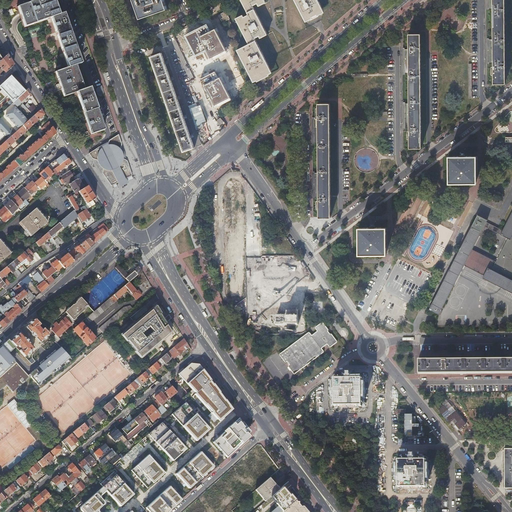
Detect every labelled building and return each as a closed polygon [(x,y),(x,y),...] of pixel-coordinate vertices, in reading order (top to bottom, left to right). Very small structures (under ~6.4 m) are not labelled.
[(76,93),(91,134),(104,130),(90,88),(84,90),(76,66),(81,64),(64,14),(58,16),(52,0),(38,0),(17,8),(24,28),(51,18),(68,68),(56,72),(64,97),(76,93)] [(133,0),(141,19),(167,9),(164,0),(133,0)] [(237,49),(251,78),(255,76),(257,79),(269,73),(267,70),(270,68),(254,37),(258,35),(260,38),(267,34),(252,5),(256,3),(258,6),(265,2),(263,0),(241,0),(249,14),(244,17),(243,14),(236,18),(249,43),(237,49)] [(294,0),(304,19),(322,9),(317,0),(294,0)] [(491,52),(491,55),(493,55),(493,66),(492,66),(492,74),(493,74),(493,84),(505,84),(504,42),(504,2),(504,0),(490,0),(490,2),(492,2),(493,43),(489,42),(489,44),(488,44),(488,49),(489,49),(489,52),(491,52)] [(230,19),(226,11),(217,15),(220,20),(221,19),(222,22),(230,19)] [(182,32),(175,35),(216,119),(222,116),(218,109),(182,32)] [(420,35),(409,35),(409,46),(405,46),(405,50),(409,50),(408,74),(405,74),(405,78),(408,78),(409,107),(405,107),(403,110),(405,117),(407,117),(407,120),(409,120),(409,131),(407,131),(407,138),(409,138),(408,149),(421,148),(420,35)] [(161,53),(151,56),(184,152),(194,147),(161,53)] [(5,73),(14,65),(7,55),(2,60),(0,61),(0,67),(1,68),(0,69),(0,74),(3,71),(5,73)] [(10,77),(0,86),(0,88),(13,103),(18,99),(24,92),(10,77)] [(98,96),(104,94),(101,86),(95,88),(98,96)] [(18,99),(22,103),(26,100),(25,99),(31,93),(28,89),(24,92),(18,99)] [(18,99),(13,103),(12,104),(14,106),(15,105),(17,107),(22,103),(18,99)] [(329,103),(317,103),(317,108),(316,108),(316,115),(314,115),(314,120),(316,120),(318,120),(318,127),(318,142),(313,142),(314,147),(318,147),(318,175),(312,175),(312,181),(314,180),(314,185),(314,186),(316,186),(316,189),(318,189),(318,200),(318,208),(318,217),(330,217),(329,103)] [(31,113),(36,109),(33,105),(30,107),(27,104),(25,106),(27,108),(30,112),(31,113)] [(23,126),(28,121),(25,118),(19,111),(15,107),(6,115),(9,118),(15,125),(19,129),(23,126)] [(44,114),(41,109),(34,115),(39,120),(44,114)] [(29,120),(33,125),(39,120),(34,115),(29,120)] [(6,135),(10,132),(0,120),(0,130),(2,133),(3,132),(6,135)] [(23,126),(27,130),(33,125),(29,120),(28,121),(23,126)] [(0,174),(0,184),(38,150),(56,134),(49,122),(44,127),(48,132),(45,134),(46,135),(40,141),(39,140),(27,150),(28,151),(22,157),(21,156),(7,169),(7,170),(1,175),(0,174)] [(17,131),(21,135),(27,130),(23,126),(19,129),(17,131)] [(11,136),(16,141),(21,135),(17,131),(11,136)] [(119,135),(89,153),(92,158),(95,159),(98,160),(99,163),(100,164),(101,165),(103,168),(103,170),(103,173),(112,185),(119,182),(118,179),(121,178),(125,176),(126,178),(133,175),(128,161),(126,160),(124,158),(122,154),(120,149),(121,147),(122,144),(119,135)] [(5,141),(10,146),(16,141),(11,136),(5,141)] [(18,148),(21,151),(30,143),(27,140),(18,148)] [(0,146),(0,147),(4,151),(10,146),(5,141),(0,146)] [(56,160),(49,165),(52,171),(68,159),(64,153),(56,160)] [(475,183),(475,157),(448,157),(449,183),(475,183)] [(68,159),(52,171),(54,175),(71,163),(68,158),(68,159)] [(49,168),(48,166),(39,174),(41,177),(42,177),(45,181),(53,174),(48,169),(49,168)] [(74,178),(69,170),(60,176),(62,179),(60,180),(62,184),(64,183),(65,184),(74,178)] [(32,182),(34,184),(37,181),(32,176),(29,178),(32,182)] [(118,179),(119,182),(120,186),(128,182),(126,178),(125,176),(121,178),(118,179)] [(48,188),(50,186),(45,181),(42,177),(41,177),(37,181),(34,184),(38,188),(39,190),(45,185),(48,188)] [(84,188),(78,178),(75,180),(69,184),(75,194),(79,191),(84,188)] [(38,188),(34,184),(32,182),(24,188),(31,195),(34,192),(38,188)] [(89,185),(84,188),(79,191),(86,204),(93,200),(96,198),(95,196),(89,185)] [(25,200),(31,195),(24,188),(17,195),(17,196),(27,206),(29,204),(25,200)] [(76,197),(74,194),(68,198),(75,211),(80,209),(74,198),(76,197)] [(11,201),(18,209),(20,211),(27,206),(17,196),(11,201)] [(14,213),(18,209),(11,201),(4,207),(12,215),(14,213)] [(8,219),(8,220),(12,216),(12,215),(4,207),(0,210),(0,217),(4,222),(8,219)] [(20,222),(32,236),(48,222),(36,208),(20,222)] [(77,216),(74,210),(59,223),(62,227),(64,228),(77,216)] [(86,210),(78,215),(82,222),(90,216),(86,210)] [(511,211),(503,230),(501,234),(504,236),(497,249),(492,259),(472,249),(484,226),(486,222),(487,220),(477,215),(429,309),(439,315),(464,265),(484,275),(483,277),(511,292),(511,211)] [(503,230),(486,222),(484,226),(501,234),(503,230)] [(62,227),(59,223),(47,232),(52,238),(55,235),(54,234),(62,227)] [(97,232),(91,237),(95,242),(101,237),(109,230),(103,224),(98,227),(100,230),(97,232)] [(359,228),(358,254),(386,254),(386,228),(359,228)] [(52,238),(47,232),(35,243),(39,247),(50,238),(51,239),(49,240),(51,243),(54,240),(52,238)] [(91,237),(89,234),(86,236),(88,239),(80,245),(85,252),(95,242),(91,237)] [(0,262),(12,253),(0,240),(0,262)] [(85,252),(80,245),(80,244),(74,249),(78,253),(79,252),(82,255),(85,252)] [(37,261),(40,259),(35,253),(33,255),(28,249),(26,251),(29,255),(36,263),(37,261)] [(75,261),(82,255),(79,252),(78,253),(76,255),(72,258),(74,261),(75,261)] [(32,266),(36,263),(29,255),(26,257),(23,253),(17,258),(20,263),(25,258),(32,266)] [(64,269),(74,261),(72,258),(68,253),(58,261),(62,267),(64,268),(64,269)] [(58,261),(54,257),(48,261),(51,265),(50,265),(52,267),(56,272),(59,270),(62,267),(58,261)] [(13,269),(20,263),(17,258),(7,267),(10,271),(13,269)] [(142,271),(139,267),(131,274),(128,277),(127,276),(122,271),(123,270),(119,265),(115,268),(129,282),(142,271)] [(10,271),(7,267),(0,272),(0,277),(1,279),(10,271)] [(49,285),(54,280),(50,276),(56,272),(52,267),(47,271),(46,270),(42,273),(40,271),(37,273),(44,280),(49,285)] [(35,270),(30,274),(34,279),(35,278),(38,283),(35,286),(41,292),(49,285),(44,280),(37,273),(35,270)] [(28,276),(18,284),(20,285),(22,288),(32,280),(28,276)] [(114,295),(100,281),(97,284),(110,298),(114,295)] [(114,295),(110,298),(106,301),(94,312),(92,313),(86,319),(87,320),(89,319),(92,322),(109,307),(114,303),(117,301),(116,300),(128,290),(132,294),(131,294),(136,300),(142,295),(138,290),(137,290),(136,291),(129,282),(114,295)] [(12,291),(10,293),(13,298),(18,303),(25,297),(28,295),(25,292),(22,288),(20,285),(19,286),(18,287),(17,288),(21,293),(16,296),(12,291)] [(399,318),(407,304),(384,292),(380,300),(377,299),(369,313),(397,327),(401,319),(399,318)] [(28,295),(25,297),(30,302),(35,298),(30,293),(28,295)] [(272,297),(271,324),(298,325),(299,298),(272,297)] [(11,300),(8,303),(7,302),(2,306),(1,305),(0,305),(0,311),(3,315),(3,314),(7,312),(13,307),(16,304),(18,303),(13,298),(11,300)] [(94,312),(81,298),(65,312),(68,315),(73,320),(77,317),(77,318),(78,318),(79,318),(80,318),(80,317),(81,316),(80,315),(80,314),(81,314),(86,319),(92,313),(94,312)] [(16,304),(13,307),(14,308),(8,313),(7,312),(3,314),(6,317),(10,321),(22,310),(16,304)] [(103,333),(132,308),(130,306),(125,310),(124,308),(99,328),(103,333)] [(172,333),(156,306),(121,335),(141,359),(172,333)] [(73,320),(68,315),(59,324),(65,331),(72,325),(72,326),(75,323),(73,320)] [(6,317),(3,320),(0,322),(0,323),(3,327),(10,321),(6,317)] [(50,334),(46,330),(44,329),(42,331),(41,331),(41,329),(43,327),(42,326),(40,328),(39,328),(38,328),(38,327),(40,324),(33,317),(24,325),(32,334),(32,335),(33,337),(35,337),(40,343),(43,340),(45,341),(47,338),(47,337),(50,334)] [(82,323),(83,322),(83,321),(78,325),(74,329),(88,346),(96,339),(89,330),(87,327),(86,328),(82,323)] [(59,324),(57,322),(54,325),(55,327),(52,330),(56,335),(53,338),(54,339),(57,343),(60,340),(58,337),(65,331),(59,324)] [(310,331),(280,354),(286,362),(289,359),(292,363),(289,365),(295,374),(324,352),(321,347),(326,343),(330,347),(338,342),(332,334),(331,334),(328,331),(329,330),(323,322),(315,327),(319,332),(313,336),(310,331)] [(26,339),(18,331),(9,339),(16,347),(18,345),(19,345),(19,346),(19,347),(17,349),(18,349),(20,348),(21,348),(22,348),(22,349),(20,351),(23,355),(25,357),(28,355),(29,355),(32,352),(32,351),(34,348),(29,342),(29,341),(27,339),(26,339)] [(14,392),(31,377),(30,375),(10,353),(16,347),(9,339),(0,347),(0,390),(7,385),(13,392),(14,392)] [(189,347),(184,339),(170,350),(173,354),(171,355),(173,359),(183,351),(184,352),(189,347)] [(30,375),(31,377),(38,385),(70,357),(61,347),(56,351),(55,350),(47,357),(48,359),(45,361),(44,360),(40,363),(41,364),(39,367),(41,370),(39,372),(36,369),(30,375)] [(170,354),(168,352),(158,360),(163,365),(170,359),(168,356),(170,354)] [(511,359),(418,360),(418,374),(511,373),(511,359)] [(163,365),(158,360),(147,370),(148,371),(149,370),(152,374),(163,365)] [(194,394),(217,419),(231,407),(198,363),(192,362),(178,374),(195,393),(194,394)] [(145,372),(135,380),(140,385),(148,378),(152,383),(156,380),(151,375),(149,377),(145,372)] [(362,380),(335,379),(335,406),(361,406),(362,380)] [(140,385),(135,380),(124,389),(127,394),(128,395),(140,385)] [(168,400),(170,399),(177,392),(172,386),(162,394),(166,398),(168,400)] [(127,394),(124,389),(114,397),(119,403),(121,401),(120,400),(127,394)] [(160,403),(166,398),(162,394),(161,392),(155,398),(160,403)] [(119,403),(114,397),(104,405),(109,411),(117,405),(119,403)] [(466,424),(445,398),(440,402),(444,406),(438,410),(449,423),(450,422),(457,431),(466,424)] [(25,428),(31,423),(13,399),(7,404),(25,428)] [(172,414),(196,441),(210,428),(186,402),(172,414)] [(143,415),(146,418),(148,417),(156,410),(152,405),(144,411),(145,413),(143,415)] [(166,410),(162,405),(158,408),(156,410),(148,417),(153,422),(166,410)] [(104,421),(107,418),(100,409),(92,416),(98,423),(103,419),(104,421)] [(142,413),(134,419),(138,425),(144,421),(146,418),(143,415),(142,413)] [(135,428),(138,425),(134,419),(132,418),(129,421),(128,420),(122,426),(125,429),(127,428),(129,431),(134,427),(135,428)] [(240,418),(213,442),(228,457),(248,439),(247,438),(250,435),(248,433),(250,431),(240,418)] [(83,433),(91,427),(90,427),(86,421),(78,427),(83,433)] [(135,428),(134,429),(138,433),(147,425),(144,421),(138,425),(135,428)] [(149,434),(173,460),(186,448),(162,422),(149,434)] [(78,427),(71,433),(76,439),(83,433),(78,427)] [(123,443),(127,440),(124,437),(117,429),(110,435),(115,442),(119,438),(123,443)] [(134,429),(124,437),(127,440),(131,445),(134,442),(131,439),(138,433),(134,429)] [(76,439),(71,433),(62,441),(64,444),(66,442),(70,447),(78,441),(76,439)] [(110,450),(105,444),(99,448),(104,454),(110,450)] [(62,449),(58,445),(50,451),(54,456),(62,449)] [(88,450),(97,461),(99,459),(104,454),(99,448),(94,452),(91,448),(88,450)] [(104,454),(99,459),(103,463),(112,455),(109,452),(111,451),(110,450),(104,454)] [(269,457),(264,450),(257,457),(262,463),(269,457)] [(54,456),(50,451),(38,462),(43,468),(48,463),(50,465),(52,463),(50,461),(54,459),(52,457),(54,456)] [(176,474),(189,488),(213,466),(200,451),(176,474)] [(132,470),(148,488),(165,472),(149,454),(132,470)] [(84,460),(90,467),(95,462),(90,456),(84,460)] [(251,457),(244,463),(252,472),(258,466),(251,457)] [(269,457),(262,463),(265,466),(264,468),(266,471),(267,470),(272,476),(278,470),(269,457)] [(84,472),(90,467),(84,460),(78,465),(84,472)] [(397,488),(425,488),(425,460),(398,460),(397,488)] [(38,470),(40,468),(36,463),(28,469),(33,475),(35,473),(35,474),(39,471),(38,470)] [(66,486),(71,482),(75,478),(81,474),(72,463),(68,467),(73,473),(74,473),(74,474),(68,479),(64,474),(62,476),(60,474),(58,476),(66,486)] [(238,476),(232,470),(225,476),(231,482),(238,476)] [(103,486),(107,490),(108,489),(110,492),(109,493),(114,499),(116,497),(123,504),(134,493),(114,471),(100,483),(103,486)] [(29,476),(25,472),(15,480),(20,486),(28,480),(27,478),(29,476)] [(61,491),(62,490),(66,486),(58,476),(52,480),(58,488),(61,491)] [(222,477),(214,483),(220,490),(227,483),(222,477)] [(71,482),(80,492),(85,488),(80,482),(79,483),(75,478),(71,482)] [(248,486),(253,492),(255,490),(263,483),(258,478),(248,486)] [(263,483),(255,490),(259,494),(265,502),(274,494),(274,493),(275,493),(276,491),(273,487),(272,485),(274,483),(269,478),(263,483)] [(17,491),(20,489),(14,482),(2,491),(5,494),(7,492),(10,495),(16,490),(17,491)] [(107,490),(103,486),(81,507),(81,508),(81,509),(81,510),(83,511),(96,511),(95,510),(96,509),(96,508),(97,507),(102,502),(98,498),(107,490)] [(146,507),(150,511),(167,511),(182,499),(170,486),(146,507)] [(232,495),(235,492),(230,486),(227,489),(232,495)] [(288,492),(283,486),(276,491),(275,493),(280,499),(288,492)] [(44,501),(51,496),(45,490),(39,495),(44,501)] [(225,504),(216,494),(208,500),(218,511),(225,504)] [(33,500),(38,506),(44,501),(39,495),(33,500)] [(49,501),(58,511),(61,508),(52,498),(49,501)] [(301,507),(294,500),(285,508),(287,511),(307,511),(306,511),(302,511),(305,510),(304,508),(301,507)] [(272,511),(281,505),(278,501),(268,509),(270,511),(272,511)] [(43,511),(40,508),(37,511),(31,511),(33,511),(32,510),(34,508),(30,503),(21,511),(43,511)] [(197,506),(194,509),(196,511),(207,511),(209,511),(202,503),(198,507),(197,506)]
